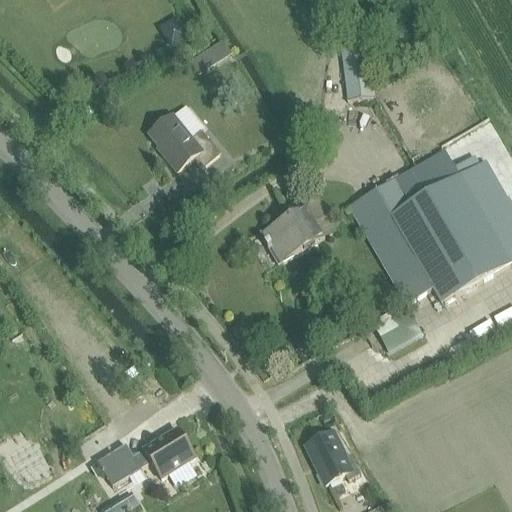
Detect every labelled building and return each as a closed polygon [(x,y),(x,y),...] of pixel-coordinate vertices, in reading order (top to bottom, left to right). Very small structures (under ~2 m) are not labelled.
[(370,46),(343,49),(350,104),(378,101),(370,46)] [(82,113),(88,120),(95,114),(90,107),(82,113)] [(166,156),(163,158),(177,175),(195,161),(202,171),(219,157),(200,134),(191,141),(173,118),(150,137),(166,156)] [(445,154),(348,210),(407,309),(433,294),(441,309),(511,267),(511,209),(486,165),(480,168),(475,160),(455,171),(445,154)] [(307,210),(260,237),(278,268),(325,240),(307,210)] [(133,460),(126,447),(97,465),(112,490),(151,466),(161,482),(195,461),(177,432),(133,460)] [(320,472),(318,473),(325,487),(352,474),(333,435),(306,448),(314,465),(317,464),(320,472)]
